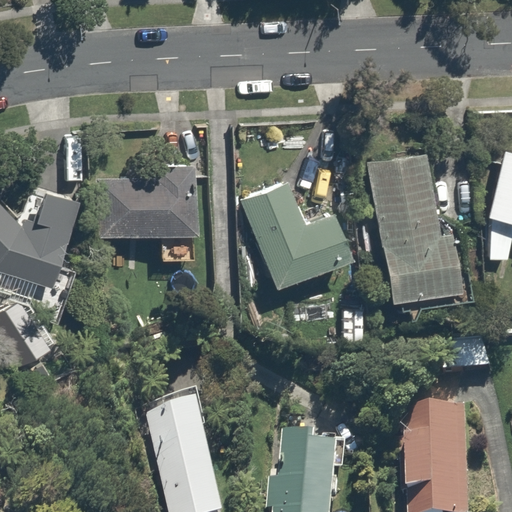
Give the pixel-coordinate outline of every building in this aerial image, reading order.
[(445,152),(367,165),(392,312),(470,298),(445,152)] [(511,154),(505,153),(489,217),(511,222),(511,154)] [(150,180),(98,179),(97,237),(193,238),(194,167),(151,166),(150,180)] [(304,223),(285,178),(235,199),(275,294),(361,258),(340,208),(304,223)] [(0,207),(0,273),(57,291),(84,201),(50,191),(38,231),(19,225),(0,207)] [(511,242),(511,228),(486,226),(482,263),(509,266),(511,242)] [(23,294),(0,306),(0,337),(19,375),(56,356),(23,294)] [(489,343),(452,342),(451,374),(488,375),(489,343)] [(228,511),(211,411),(153,421),(169,511),(228,511)] [(470,511),(472,415),(403,414),(401,511),(470,511)] [(268,475),(264,511),(347,511),(354,449),(286,443),(282,477),(268,475)]
